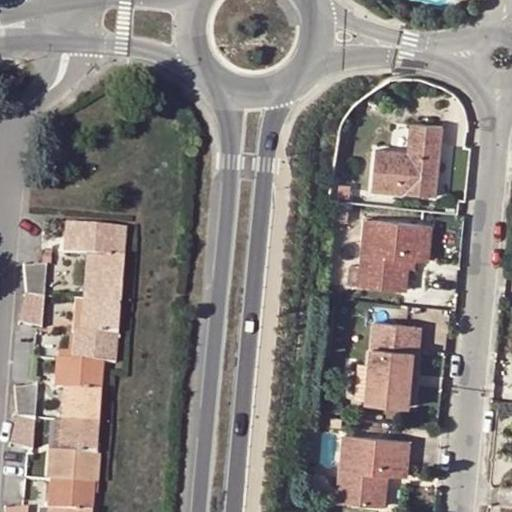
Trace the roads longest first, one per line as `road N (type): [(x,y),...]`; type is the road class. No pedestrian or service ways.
road 1 (secondary): [(235,511),(261,229),(293,77)]
road 2 (secondary): [(218,79),(231,164),(203,511)]
road 3 (residential): [(468,511),(502,79)]
road 4 (unclassified): [(63,33),(180,60),(218,79)]
road 5 (residential): [(442,53),(314,13)]
road 6 (residential): [(311,55),(442,53)]
